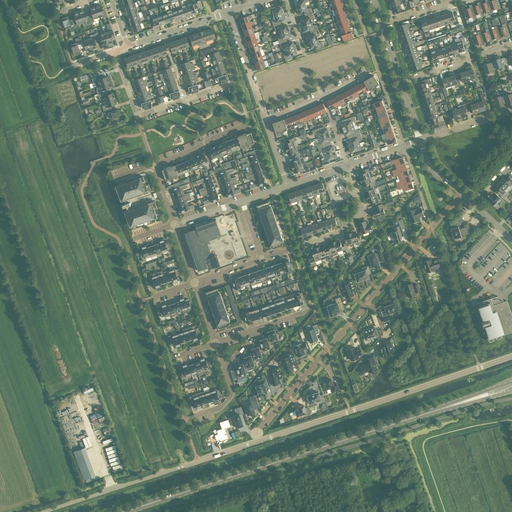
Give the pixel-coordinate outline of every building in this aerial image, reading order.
[(195,13),(200,12),(199,7),(202,6),(200,0),(197,1),(197,3),(192,4),(192,5),(195,13)] [(296,9),(306,6),(305,3),(308,1),(307,0),(300,0),(301,1),(295,3),(296,4),(295,5),(296,9)] [(339,0),(331,3),(332,6),(329,7),(330,9),(342,5),(341,2),(340,3),(339,0)] [(489,2),(489,1),(488,0),(486,0),(485,0),(486,3),(481,4),(483,13),(484,13),(488,12),(489,14),(493,13),(492,10),(492,11),(489,2)] [(492,11),(492,10),(496,9),(497,11),(501,10),(497,0),(493,0),(489,1),(489,2),(492,11)] [(134,2),(133,3),(124,6),(126,11),(134,8),(136,7),(134,2)] [(485,15),(484,13),(483,13),(481,4),(480,2),(477,3),(478,5),(473,7),(472,7),(475,16),(476,16),(480,14),(481,17),(485,15)] [(95,7),(96,10),(98,17),(103,16),(104,18),(107,16),(105,11),(102,12),(100,5),(95,7)] [(472,7),(473,7),(472,5),(469,6),(469,8),(464,10),(467,19),(472,17),(473,19),(476,18),(476,16),(475,16),(472,7)] [(306,15),(312,13),(311,8),(307,9),(306,6),(296,9),(298,13),(299,13),(299,14),(305,12),(306,15)] [(89,16),(91,22),(94,21),(93,19),(98,17),(96,10),(95,7),(89,9),(92,15),(89,16)] [(126,11),(127,16),(138,13),(136,7),(134,8),(126,11)] [(274,16),(284,13),(282,9),(281,8),(275,10),(274,7),(268,9),(270,14),(273,14),(274,16)] [(78,12),(82,23),(85,22),(85,23),(86,24),(87,25),(91,24),(91,22),(89,16),(86,17),(84,10),(78,12)] [(342,10),(335,12),(336,15),(332,16),(333,18),(345,14),(344,11),(343,12),(342,10)] [(73,22),(75,28),(79,26),(79,24),(82,23),(78,12),(73,14),(75,21),(73,22)] [(453,23),(454,26),(459,24),(457,18),(454,19),(452,12),(446,14),(449,24),(453,23)] [(129,21),(140,18),(138,13),(127,16),(129,21)] [(274,26),(280,24),(279,21),(285,19),(284,18),(285,18),(284,13),(274,16),(275,19),(272,21),(274,26)] [(302,26),(312,23),(311,20),(314,18),(312,13),(306,15),(307,18),(301,20),(302,21),(301,22),(302,26)] [(449,24),(446,14),(441,16),(444,25),(449,24)] [(240,19),(239,19),(240,23),(241,23),(242,24),(250,22),(249,18),(251,17),(250,15),(248,16),(240,19)] [(67,16),(62,18),(63,20),(62,21),(64,27),(65,26),(65,29),(69,28),(69,29),(70,31),(75,29),(75,28),(73,22),(72,19),(69,20),(67,16)] [(444,25),(441,16),(436,18),(439,27),(444,25)] [(141,23),(140,18),(129,21),(131,26),(139,23),(141,23)] [(439,27),(436,18),(431,19),(434,29),(439,27)] [(346,19),(338,22),(339,24),(335,26),(336,27),(348,23),(347,21),(346,21),(346,19)] [(434,29),(431,19),(426,21),(429,30),(434,29)] [(410,26),(408,21),(401,23),(402,26),(399,27),(399,29),(397,30),(398,33),(408,29),(407,26),(410,26)] [(430,34),(429,30),(426,21),(420,23),(423,32),(427,31),(428,34),(430,34)] [(242,26),(241,26),(243,30),(252,27),(250,22),(242,24),(242,26)] [(139,23),(131,26),(133,33),(137,31),(141,29),(139,23)] [(312,32),(318,30),(317,28),(316,25),(313,26),(312,23),(302,26),(304,30),(305,31),(311,29),(312,32)] [(500,37),(501,37),(506,36),(506,38),(510,37),(505,23),(502,25),(502,27),(498,28),(497,28),(500,37)] [(280,24),(274,26),(275,31),(276,31),(279,31),(280,34),(290,30),(288,26),(287,26),(287,25),(281,27),(280,24)] [(497,28),(498,28),(497,26),(493,27),(494,30),(490,31),(489,31),(492,40),(493,40),(497,38),(498,41),(501,39),(501,37),(500,37),(497,28)] [(252,27),(243,30),(244,34),(245,34),(246,36),(254,33),(252,27)] [(107,44),(113,42),(112,38),(114,37),(111,28),(107,30),(107,32),(104,33),(107,44)] [(215,38),(211,28),(211,29),(209,29),(196,34),(199,43),(201,42),(202,44),(206,43),(205,41),(215,38)] [(489,31),(490,31),(489,29),(485,30),(486,32),(482,34),(481,34),(484,43),(489,41),(490,43),(493,42),(493,40),(492,40),(489,31)] [(290,30),(280,34),(281,36),(278,38),(279,43),(286,41),(285,38),(291,36),(290,35),(291,35),(290,30)] [(318,30),(312,32),(313,35),(307,37),(307,39),(308,43),(317,40),(317,37),(320,35),(318,30)] [(481,34),(482,34),(481,31),(477,33),(478,35),(473,37),(476,45),(481,44),(482,46),(485,45),(484,43),(481,34)] [(343,36),(342,35),(341,35),(343,41),(353,37),(351,32),(352,33),(343,36)] [(95,34),(96,36),(97,40),(100,39),(102,45),(107,44),(104,33),(99,35),(98,33),(96,33),(95,34)] [(246,38),(245,38),(247,42),(256,39),(254,33),(246,36),(246,38)] [(401,42),(411,39),(411,36),(413,35),(412,33),(402,37),(403,39),(400,40),(401,42)] [(91,49),(96,47),(94,41),(97,40),(96,36),(95,34),(90,36),(90,38),(87,39),(91,49)] [(192,46),(199,43),(196,34),(191,36),(189,36),(188,36),(192,46)] [(186,47),(189,46),(186,37),(168,43),(166,44),(168,50),(170,49),(171,52),(172,52),(171,51),(174,51),(180,49),(185,47),(186,47)] [(456,43),(459,53),(465,51),(463,44),(465,43),(463,37),(458,39),(459,42),(456,43)] [(81,45),(79,39),(78,38),(75,39),(76,42),(71,44),(72,47),(71,47),(73,53),(74,53),(74,55),(80,53),(78,46),(81,45)] [(86,51),(91,49),(87,39),(84,40),(83,38),(79,39),(81,45),(83,44),(86,51)] [(256,39),(247,42),(248,46),(249,45),(249,47),(258,44),(256,39)] [(317,40),(308,43),(310,47),(311,48),(317,46),(318,49),(324,47),(322,42),(318,43),(317,40)] [(286,41),(279,43),(281,48),(285,48),(286,51),(296,47),(294,43),(293,43),(293,42),(287,44),(286,41)] [(404,52),(415,48),(414,46),(416,45),(415,43),(405,46),(406,49),(403,50),(404,52)] [(459,53),(456,43),(451,45),(454,54),(459,53)] [(167,54),(166,50),(168,50),(166,44),(164,45),(124,59),(127,67),(130,66),(135,64),(136,65),(141,62),(147,60),(147,61),(153,59),(153,58),(158,56),(158,57),(164,55),(164,54),(167,53),(167,54)] [(250,49),(249,49),(250,53),(260,50),(262,49),(261,47),(259,47),(258,44),(249,47),(250,49)] [(454,54),(451,45),(445,46),(449,56),(454,54)] [(449,56),(445,46),(440,48),(443,58),(449,56)] [(296,47),(286,51),(287,53),(283,55),(285,60),(291,58),(290,55),(297,53),(296,52),(297,52),(296,47)] [(443,58),(440,48),(435,50),(438,59),(443,58)] [(260,50),(250,53),(252,57),(253,57),(253,58),(262,56),(260,50)] [(438,59),(435,50),(430,52),(433,61),(438,59)] [(208,61),(220,57),(219,53),(218,51),(209,54),(210,57),(207,58),(208,61)] [(407,62),(418,58),(417,56),(419,55),(419,53),(408,56),(409,59),(406,59),(407,62)] [(254,60),(253,61),(254,64),(264,61),(262,56),(253,58),(254,60)] [(220,57),(208,61),(209,64),(212,63),(213,65),(222,62),(221,61),(220,57)] [(494,63),(496,69),(502,67),(502,66),(506,65),(504,59),(504,58),(500,59),(499,59),(493,61),(494,63)] [(182,70),(194,66),(192,63),(189,64),(189,61),(180,64),(181,66),(180,67),(182,70)] [(264,61),(254,64),(256,68),(257,70),(265,67),(264,61)] [(222,62),(213,65),(214,68),(211,69),(212,72),(224,68),(223,65),(222,62)] [(422,62),(411,66),(412,68),(410,69),(410,72),(421,68),(420,65),(422,65),(422,62)] [(494,63),(490,64),(490,63),(483,65),(486,74),(492,72),(492,71),(496,69),(494,63)] [(194,66),(182,70),(183,74),(184,75),(192,72),(192,70),(195,69),(194,66)] [(160,77),(172,73),(171,70),(170,68),(161,71),(162,73),(159,74),(160,77)] [(224,68),(212,72),(213,76),(216,75),(217,76),(226,73),(225,72),(224,68)] [(472,70),(466,72),(469,80),(472,79),(473,82),(475,81),(477,85),(480,84),(478,79),(478,77),(475,78),(474,74),(472,70)] [(192,72),(184,75),(184,78),(185,81),(197,77),(196,74),(193,75),(192,72)] [(469,80),(466,72),(460,74),(462,80),(459,81),(461,87),(466,85),(465,81),(469,80)] [(172,73),(160,77),(161,81),(164,80),(165,82),(174,79),(173,77),(172,73)] [(226,73),(217,76),(217,77),(218,82),(220,81),(221,83),(227,81),(226,79),(228,79),(226,74),(226,73)] [(96,77),(92,78),(94,82),(94,83),(95,83),(96,86),(109,82),(107,76),(101,79),(100,76),(96,77)] [(368,89),(368,90),(369,90),(372,89),(372,90),(377,87),(376,86),(379,84),(374,76),(364,81),(364,82),(368,89)] [(461,87),(459,81),(456,82),(454,76),(448,78),(451,86),(455,85),(456,88),(461,87)] [(135,86),(147,82),(146,79),(143,80),(142,77),(133,80),(134,83),(135,86)] [(197,77),(185,81),(187,85),(187,86),(196,83),(196,82),(199,81),(197,77)] [(451,86),(448,78),(442,80),(445,88),(451,86)] [(174,79),(165,82),(166,85),(163,86),(164,88),(176,84),(175,81),(174,79)] [(418,86),(420,92),(429,88),(428,85),(431,84),(429,79),(423,81),(424,84),(418,86)] [(96,90),(98,95),(105,92),(104,89),(111,87),(109,82),(96,86),(97,89),(96,90)] [(147,82),(135,86),(136,90),(137,92),(146,89),(145,87),(148,85),(147,82)] [(364,82),(362,83),(359,84),(365,95),(367,94),(366,91),(368,90),(368,89),(364,82)] [(196,83),(187,86),(188,87),(187,87),(189,92),(191,91),(191,93),(197,91),(197,89),(198,89),(197,84),(196,84),(196,83)] [(176,84),(164,88),(165,92),(168,91),(169,93),(178,90),(177,88),(176,84)] [(356,86),(355,87),(359,95),(362,93),(363,96),(365,95),(359,84),(356,86)] [(353,88),(350,90),(356,100),(358,99),(356,96),(359,95),(355,87),(353,88)] [(422,97),(431,94),(429,88),(420,92),(422,97)] [(146,89),(137,92),(138,94),(139,97),(151,93),(150,90),(147,91),(146,89)] [(178,90),(169,93),(169,94),(170,98),(172,98),(173,99),(179,97),(178,96),(180,95),(178,90)] [(345,92),(350,100),(351,102),(353,100),(354,101),(356,100),(350,90),(347,91),(345,92)] [(105,92),(98,95),(99,100),(102,99),(103,99),(104,102),(115,98),(113,93),(106,95),(105,92)] [(350,100),(345,92),(344,93),(341,95),(346,105),(348,104),(347,102),(350,100)] [(151,93),(139,97),(140,101),(141,102),(149,100),(149,98),(152,97),(151,93)] [(431,94),(422,97),(423,103),(433,100),(431,94)] [(338,96),(336,97),(340,105),(341,108),(346,105),(341,95),(338,96)] [(503,105),(507,103),(505,96),(501,98),(500,97),(494,99),(497,107),(503,105)] [(340,105),(336,97),(334,98),(331,99),(337,110),(339,109),(337,106),(340,105)] [(103,111),(111,109),(110,106),(117,104),(115,98),(104,102),(105,105),(104,105),(103,105),(102,106),(103,111)] [(328,101),(326,102),(330,110),(333,108),(335,111),(337,110),(331,99),(328,101)] [(149,100),(141,102),(141,103),(140,103),(142,108),(144,108),(144,109),(150,107),(150,106),(152,105),(150,100),(149,100)] [(373,103),(375,108),(384,105),(382,100),(373,103)] [(425,109),(435,106),(433,100),(423,103),(425,109)] [(466,103),(468,109),(471,108),(473,114),(479,112),(477,104),(470,106),(469,102),(466,103)] [(477,104),(479,112),(485,110),(483,102),(477,104)] [(323,103),(323,104),(321,104),(318,106),(323,117),(325,116),(323,113),(326,111),(323,103)] [(468,109),(466,103),(465,104),(461,105),(461,106),(458,107),(461,118),(467,116),(465,110),(468,109)] [(377,114),(386,110),(384,105),(375,108),(377,114)] [(315,107),(313,108),(317,116),(320,115),(321,118),(323,117),(318,106),(315,107)] [(435,106),(425,109),(427,114),(437,111),(435,106)] [(461,118),(458,107),(452,109),(453,111),(452,111),(455,120),(461,118)] [(311,109),(308,110),(313,121),(315,120),(314,117),(317,116),(313,108),(311,109)] [(111,109),(103,111),(105,114),(108,113),(110,118),(112,118),(118,116),(118,115),(120,115),(118,109),(112,111),(111,109)] [(303,112),(307,120),(310,119),(311,122),(313,121),(308,110),(305,111),(303,112)] [(377,114),(375,114),(377,119),(379,118),(379,119),(388,116),(386,110),(377,114)] [(429,120),(439,117),(437,111),(427,114),(429,120)] [(307,120),(303,112),(301,113),(298,114),(303,125),(305,124),(304,121),(307,120)] [(295,115),(293,116),(297,124),(298,127),(301,126),(303,125),(298,114),(295,115)] [(288,118),(293,129),(295,128),(294,125),(297,124),(293,116),(292,117),(288,118)] [(343,130),(353,126),(352,123),(355,120),(354,116),(348,118),(342,120),(343,123),(341,124),(341,125),(341,126),(342,129),(343,129),(343,130)] [(381,124),(389,121),(388,116),(379,119),(381,124)] [(439,117),(429,120),(431,126),(437,124),(438,127),(444,125),(443,122),(440,123),(439,117)] [(293,129),(288,118),(285,119),(284,120),(287,128),(290,127),(291,130),(293,129)] [(284,120),(283,119),(272,123),(276,133),(279,132),(279,133),(284,131),(284,130),(287,129),(287,128),(284,120)] [(389,121),(381,124),(382,129),(391,126),(389,121)] [(348,137),(360,134),(359,130),(354,130),(353,126),(343,130),(343,131),(343,134),(344,134),(345,136),(347,135),(348,137)] [(393,131),(391,126),(382,129),(384,134),(393,131)] [(319,138),(329,135),(328,134),(329,133),(328,131),(327,130),(327,129),(324,130),(323,127),(318,129),(312,131),(313,135),(317,135),(319,138)] [(393,131),(384,134),(386,139),(395,136),(393,131)] [(241,147),(254,142),(251,132),(245,133),(243,134),(243,135),(238,137),(241,146),(241,147)] [(360,134),(348,137),(349,140),(347,141),(347,142),(347,143),(347,146),(348,146),(349,147),(359,143),(358,140),(361,137),(360,134)] [(329,135),(319,138),(320,142),(316,144),(317,148),(329,144),(328,141),(331,140),(330,139),(331,138),(330,136),(329,135)] [(395,136),(386,139),(388,144),(397,141),(395,136)] [(236,148),(241,146),(238,137),(233,139),(236,148)] [(287,143),(284,144),(285,147),(286,150),(296,146),(294,141),(297,140),(296,137),(290,139),(286,140),(287,143)] [(233,139),(228,141),(232,150),(233,152),(237,150),(236,148),(233,139)] [(228,154),(233,152),(232,150),(228,141),(223,143),(228,154)] [(222,154),(223,157),(228,154),(223,143),(218,146),(222,154)] [(359,143),(349,147),(348,149),(349,151),(350,151),(351,153),(353,152),(354,155),(360,153),(366,151),(364,147),(360,147),(359,143)] [(329,144),(317,148),(319,152),(323,152),(324,155),(334,152),(334,151),(335,150),(334,148),(333,147),(332,146),(330,147),(329,144)] [(217,157),(222,154),(218,146),(213,148),(217,157)] [(296,146),(286,150),(287,153),(288,155),(295,153),(296,156),(301,154),(303,153),(304,153),(303,150),(302,150),(300,151),(298,152),(296,146)] [(212,159),(217,157),(213,148),(208,151),(209,154),(210,158),(211,157),(212,159)] [(334,152),(324,155),(326,159),(322,161),(323,165),(329,163),(335,161),(334,158),(336,158),(336,156),(336,155),(336,153),(335,152),(334,152)] [(205,155),(204,153),(199,156),(204,164),(209,161),(207,159),(208,159),(207,155),(205,155)] [(248,163),(257,160),(255,154),(246,157),(241,159),(242,162),(247,161),(248,163)] [(292,168),(302,164),(305,163),(303,158),(304,157),(303,154),(296,157),(297,159),(290,162),(291,164),(292,168)] [(199,166),(204,164),(199,156),(195,158),(199,166)] [(395,166),(404,163),(402,157),(390,161),(391,165),(394,164),(395,166)] [(195,171),(200,169),(199,166),(195,158),(190,160),(194,169),(195,171)] [(189,171),(194,169),(190,160),(185,162),(189,171)] [(250,169),(259,166),(257,160),(248,163),(243,165),(244,168),(249,167),(250,169)] [(184,173),(189,171),(185,162),(180,164),(184,173)] [(393,174),(406,170),(404,163),(395,166),(396,169),(392,171),(393,174)] [(179,175),(184,173),(180,164),(175,166),(179,175)] [(302,164),(292,168),(293,171),(293,170),(294,173),(301,171),(302,174),(309,171),(308,168),(304,170),(302,164)] [(175,166),(175,165),(170,167),(170,166),(167,167),(167,168),(162,170),(166,180),(179,175),(175,166)] [(247,177),(261,172),(259,166),(250,169),(251,172),(246,174),(247,177)] [(375,169),(374,167),(364,170),(365,173),(359,175),(360,178),(359,178),(360,181),(373,177),(371,171),(375,169)] [(220,179),(230,176),(229,173),(234,172),(233,168),(228,170),(218,173),(220,179)] [(400,179),(408,176),(406,170),(393,174),(394,178),(399,176),(400,179)] [(254,181),(263,178),(261,172),(247,177),(248,180),(253,178),(254,181)] [(143,176),(115,185),(130,227),(158,218),(155,209),(158,208),(155,201),(156,201),(153,190),(152,191),(149,183),(146,185),(143,176)] [(203,185),(213,182),(211,176),(201,179),(196,181),(197,184),(202,182),(203,185)] [(230,176),(220,179),(223,185),(237,180),(236,177),(231,179),(230,176)] [(397,187),(411,182),(408,176),(400,179),(401,182),(396,183),(397,187)] [(499,181),(506,188),(509,185),(510,187),(511,184),(511,180),(508,176),(505,179),(503,177),(499,181)] [(370,187),(376,185),(373,177),(360,181),(361,184),(362,184),(363,186),(369,184),(370,187)] [(256,187),(265,184),(263,178),(254,181),(255,184),(250,186),(251,189),(256,187)] [(237,180),(223,185),(225,191),(234,188),(233,185),(238,183),(237,180)] [(506,188),(499,181),(496,186),(498,187),(495,190),(502,196),(506,192),(504,190),(506,188)] [(213,182),(203,185),(204,188),(199,190),(200,193),(215,188),(213,182)] [(411,182),(397,187),(398,190),(403,188),(404,191),(413,188),(411,182)] [(316,185),(319,193),(325,191),(327,190),(325,186),(323,187),(322,183),(316,185)] [(174,195),(183,192),(183,189),(188,188),(186,184),(181,186),(172,189),(174,195)] [(376,185),(370,187),(371,190),(365,192),(366,195),(365,195),(366,198),(376,194),(374,189),(379,187),(378,184),(376,185)] [(317,197),(316,194),(319,193),(316,185),(310,187),(313,195),(314,198),(317,197)] [(305,189),(308,197),(313,195),(310,187),(305,189)] [(215,188),(200,193),(201,196),(207,194),(207,197),(217,194),(215,188)] [(234,188),(225,191),(227,197),(236,194),(241,192),(240,189),(235,191),(234,188)] [(299,190),(302,199),(308,197),(305,189),(299,190)] [(293,192),(296,201),(302,199),(299,190),(293,192)] [(183,192),(174,195),(176,201),(191,196),(189,193),(184,195),(183,192)] [(296,201),(293,192),(287,194),(290,203),(296,201)] [(499,204),(502,200),(498,197),(495,193),(493,195),(490,193),(485,199),(493,206),(495,207),(496,207),(499,204)] [(217,194),(207,197),(208,200),(203,201),(204,205),(210,203),(219,200),(217,194)] [(368,201),(369,203),(372,202),(373,205),(382,202),(381,199),(380,199),(378,194),(376,194),(366,198),(367,201),(368,201)] [(191,196),(176,201),(178,207),(188,204),(187,201),(192,199),(191,196)] [(268,202),(258,205),(269,239),(270,238),(271,241),(270,241),(273,248),(283,245),(281,238),(282,238),(281,234),(280,235),(268,202)] [(188,204),(178,207),(180,213),(190,210),(195,208),(194,205),(188,207),(188,204)] [(376,210),(375,210),(371,211),(374,218),(376,217),(381,222),(384,218),(383,215),(384,214),(381,204),(374,207),(376,210)] [(418,217),(423,216),(421,209),(415,211),(415,210),(407,212),(408,213),(407,214),(408,216),(409,216),(411,223),(413,222),(414,223),(416,223),(417,222),(416,221),(419,220),(418,217)] [(328,216),(331,227),(336,225),(334,218),(331,219),(330,216),(328,216)] [(472,233),(470,228),(466,224),(463,227),(464,228),(459,229),(459,226),(464,221),(461,218),(453,226),(454,228),(451,229),(454,239),(462,237),(462,239),(470,237),(469,234),(472,233)] [(318,220),(322,230),(327,229),(324,221),(321,222),(320,219),(318,220)] [(196,229),(200,238),(207,236),(208,241),(217,237),(216,233),(219,232),(215,220),(195,227),(196,229)] [(395,232),(390,234),(393,244),(401,241),(399,236),(403,234),(401,230),(405,228),(402,220),(398,221),(400,226),(393,228),(395,232)] [(362,234),(372,231),(369,224),(366,226),(365,221),(358,224),(362,234)] [(309,223),(312,234),(317,232),(314,224),(311,225),(310,222),(309,223)] [(307,235),(305,227),(302,229),(301,226),(299,226),(302,237),(307,235)] [(207,244),(209,243),(208,241),(207,236),(200,238),(196,229),(194,229),(185,233),(198,271),(208,267),(208,269),(220,265),(218,259),(216,255),(211,257),(207,244)] [(349,234),(352,244),(356,243),(357,246),(362,244),(360,238),(357,239),(355,233),(352,234),(352,233),(349,234)] [(352,244),(349,234),(346,235),(346,236),(343,237),(346,243),(343,244),(344,246),(346,252),(349,251),(347,246),(352,244)] [(159,244),(162,253),(168,250),(171,249),(169,243),(166,244),(164,239),(158,241),(159,244)] [(346,252),(344,246),(341,247),(339,241),(336,242),(336,241),(333,242),(336,252),(342,250),(343,253),(346,252)] [(337,255),(336,252),(333,242),(330,243),(330,244),(327,245),(330,251),(327,252),(330,260),(333,259),(332,257),(337,255)] [(154,245),(157,254),(162,253),(159,244),(154,245)] [(148,257),(151,256),(148,247),(147,245),(141,247),(142,250),(139,251),(143,261),(146,260),(146,258),(148,257)] [(157,254),(154,245),(148,247),(151,256),(157,254)] [(330,260),(327,252),(324,253),(322,247),(319,248),(319,247),(316,248),(320,258),(320,261),(326,259),(326,261),(327,260),(330,260)] [(314,260),(320,258),(316,248),(313,249),(313,250),(311,251),(312,255),(311,255),(311,257),(308,258),(311,266),(316,264),(314,260)] [(384,260),(381,252),(378,253),(378,254),(376,255),(375,253),(372,255),(372,256),(369,257),(372,267),(375,266),(376,267),(380,266),(378,262),(381,261),(384,260)] [(430,260),(423,262),(426,273),(428,272),(428,273),(429,274),(431,273),(431,272),(431,271),(434,270),(434,269),(440,267),(443,266),(440,259),(437,260),(431,262),(430,260)] [(283,261),(287,271),(292,269),(292,270),(295,270),(292,263),(290,264),(289,260),(283,261)] [(278,263),(282,273),(287,271),(283,261),(278,263)] [(273,265),(277,277),(282,275),(281,273),(282,273),(278,263),(273,265)] [(268,267),(271,276),(272,278),(277,277),(273,265),(268,267)] [(263,269),(266,278),(271,276),(268,267),(263,269)] [(366,270),(355,274),(358,282),(369,278),(367,274),(370,273),(368,267),(365,268),(366,270)] [(169,271),(172,280),(172,282),(179,280),(177,276),(180,275),(178,268),(175,269),(169,271)] [(258,270),(262,282),(267,280),(266,278),(263,269),(258,270)] [(252,272),(256,284),(262,282),(258,270),(252,272)] [(163,273),(163,271),(156,273),(157,275),(160,284),(161,284),(166,282),(163,273)] [(163,273),(166,282),(172,280),(169,271),(163,273)] [(247,274),(251,283),(251,285),(256,284),(252,272),(247,274)] [(242,276),(245,285),(251,283),(247,274),(242,276)] [(155,288),(159,287),(162,286),(161,284),(160,284),(157,275),(152,277),(149,279),(151,285),(154,284),(155,288)] [(237,277),(240,287),(245,285),(242,276),(237,277)] [(240,287),(237,277),(232,279),(233,283),(231,284),(233,292),(241,289),(240,287)] [(345,282),(346,284),(342,286),(346,298),(354,295),(352,291),(356,290),(353,282),(352,280),(345,282)] [(416,293),(420,292),(417,285),(413,286),(414,287),(412,288),(411,284),(405,286),(405,287),(403,288),(406,294),(407,293),(409,298),(415,296),(414,294),(416,293)] [(207,291),(208,295),(207,295),(217,325),(218,324),(220,328),(230,325),(228,321),(229,320),(219,291),(217,288),(207,291)] [(300,293),(299,292),(294,294),(295,296),(298,305),(300,304),(301,305),(304,304),(302,300),(305,299),(302,292),(300,293)] [(290,298),(289,295),(284,297),(285,300),(288,309),(293,307),(290,298)] [(298,305),(295,296),(290,298),(293,307),(298,305)] [(482,322),(484,327),(485,327),(490,342),(502,338),(502,336),(505,335),(508,335),(511,333),(511,332),(511,315),(507,301),(500,303),(498,296),(479,303),(480,306),(478,307),(483,322),(482,322)] [(279,299),(283,310),(288,309),(285,300),(284,297),(279,299)] [(181,299),(178,300),(179,302),(182,311),(183,312),(183,313),(186,312),(189,311),(192,309),(189,301),(188,299),(185,300),(184,298),(181,299)] [(331,316),(337,314),(337,312),(340,311),(339,307),(343,306),(340,298),(336,299),(337,303),(327,306),(331,316)] [(275,303),(278,312),(283,310),(279,299),(274,301),(275,303)] [(179,302),(174,304),(177,313),(182,311),(179,302)] [(385,307),(386,310),(382,312),(383,317),(384,322),(391,319),(390,315),(389,315),(389,314),(397,311),(395,304),(394,302),(390,304),(391,305),(385,307)] [(269,305),(273,314),(278,312),(275,303),(269,305)] [(163,310),(160,311),(162,317),(165,316),(165,317),(168,316),(171,315),(168,306),(167,304),(164,305),(162,306),(163,310)] [(174,304),(168,306),(171,315),(172,317),(177,315),(177,313),(174,304)] [(264,307),(267,316),(273,314),(269,305),(264,307)] [(259,308),(262,317),(267,316),(264,307),(259,308)] [(254,310),(257,319),(262,317),(259,308),(254,310)] [(249,312),(252,321),(257,319),(254,310),(249,312)] [(252,321),(249,312),(244,314),(244,312),(241,313),(243,320),(246,319),(247,323),(250,322),(252,321)] [(313,326),(314,329),(306,332),(310,342),(313,341),(314,342),(317,341),(317,340),(318,340),(315,333),(319,331),(317,325),(313,326)] [(191,327),(188,328),(192,339),(193,341),(196,340),(199,339),(197,335),(200,334),(198,328),(195,329),(194,326),(191,327)] [(183,332),(186,341),(192,339),(188,328),(182,330),(183,332)] [(377,331),(376,328),(363,332),(364,333),(363,334),(364,337),(365,337),(366,340),(377,336),(377,337),(379,339),(382,336),(380,330),(377,331)] [(267,334),(265,335),(266,337),(267,337),(269,344),(271,344),(272,343),(272,342),(278,339),(274,329),(270,330),(270,331),(268,332),(268,333),(267,334)] [(186,341),(183,332),(178,334),(181,342),(186,341)] [(176,347),(178,346),(181,345),(181,342),(178,334),(172,336),(172,337),(169,338),(171,343),(174,342),(176,347)] [(259,343),(257,343),(258,346),(259,346),(261,353),(263,352),(264,352),(264,350),(270,348),(269,344),(267,337),(266,337),(262,339),(263,340),(260,341),(260,342),(259,343)] [(382,343),(383,347),(380,348),(383,359),(390,356),(389,354),(394,352),(390,340),(382,343)] [(301,344),(301,343),(294,346),(298,357),(305,354),(303,350),(308,348),(306,343),(301,344)] [(251,351),(249,352),(250,355),(251,355),(252,359),(254,359),(255,358),(256,361),(263,359),(261,353),(259,346),(258,346),(254,347),(255,348),(252,349),(253,351),(251,351)] [(356,350),(355,348),(355,347),(348,350),(351,360),(359,358),(358,356),(362,355),(360,349),(356,350)] [(285,355),(286,358),(281,359),(285,371),(293,368),(292,364),(295,363),(292,353),(285,355)] [(243,360),(242,361),(243,363),(245,368),(246,367),(247,367),(248,370),(255,368),(252,359),(251,355),(250,355),(247,356),(247,357),(244,358),(245,359),(243,360)] [(365,360),(367,364),(359,367),(361,374),(369,371),(369,373),(377,370),(373,357),(365,360)] [(205,358),(202,359),(199,360),(200,362),(203,371),(209,369),(208,369),(212,368),(210,362),(206,363),(205,358)] [(194,364),(197,373),(198,375),(204,374),(203,371),(200,362),(194,364)] [(236,367),(233,368),(234,369),(237,379),(240,378),(241,379),(241,381),(248,379),(247,377),(247,376),(245,368),(243,363),(239,365),(239,366),(236,367)] [(186,376),(186,377),(192,375),(189,366),(188,364),(182,366),(184,370),(180,372),(183,378),(186,376)] [(197,373),(194,364),(189,366),(192,375),(197,373)] [(273,370),(274,372),(269,374),(273,385),(281,383),(279,379),(283,378),(279,367),(273,370)] [(260,380),(262,384),(256,386),(259,397),(261,396),(261,398),(265,397),(264,396),(267,395),(267,394),(268,394),(267,391),(266,391),(265,388),(265,387),(265,388),(269,387),(266,378),(260,380)] [(327,381),(327,379),(322,380),(324,386),(325,386),(327,390),(331,389),(332,392),(339,390),(337,383),(333,385),(331,379),(327,381)] [(209,389),(204,391),(208,402),(213,401),(210,392),(209,389)] [(210,392),(213,401),(214,403),(221,401),(220,398),(222,397),(219,389),(217,390),(217,389),(210,392)] [(202,404),(208,402),(204,391),(198,393),(202,404)] [(307,396),(307,397),(307,398),(308,401),(309,401),(310,404),(319,401),(320,403),(325,402),(323,394),(320,396),(319,392),(307,396)] [(202,404),(198,393),(192,395),(192,396),(189,397),(192,405),(195,404),(197,409),(203,407),(202,404)] [(250,400),(251,402),(244,404),(245,408),(245,409),(246,411),(248,415),(251,414),(251,415),(254,414),(254,413),(255,412),(254,409),(259,407),(256,398),(250,400)] [(298,407),(299,409),(295,411),(297,416),(305,414),(305,415),(305,416),(310,414),(308,407),(307,407),(305,408),(304,405),(298,407)] [(237,415),(233,416),(237,428),(238,427),(238,429),(242,427),(242,426),(243,426),(240,415),(243,414),(241,407),(235,409),(237,415)] [(219,433),(217,434),(219,440),(221,439),(222,442),(229,439),(225,430),(230,429),(227,420),(221,423),(223,428),(218,430),(219,433)] [(84,447),(73,452),(84,480),(95,476),(84,447)]
